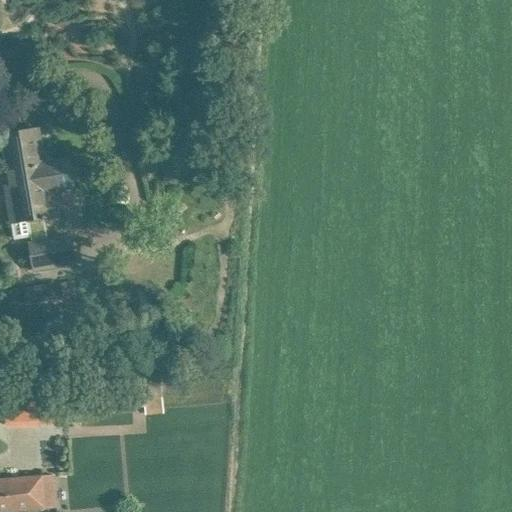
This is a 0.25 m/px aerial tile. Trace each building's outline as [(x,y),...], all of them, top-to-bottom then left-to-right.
[(39,130),(2,136),(11,185),(6,186),(12,222),(14,240),(32,237),(33,244),(30,244),(35,271),(55,267),(76,264),(72,237),(47,241),(44,219),(46,219),(46,216),(53,215),(49,191),(73,187),(69,159),(45,163),(39,130)] [(73,183),(75,198),(89,196),(87,181),(73,183)] [(164,414),(161,379),(129,381),(131,407),(145,406),(145,416),(164,414)] [(71,418),(70,394),(37,396),(39,420),(71,418)] [(58,505),(55,475),(0,479),(0,511),(12,511),(13,510),(58,505)]
